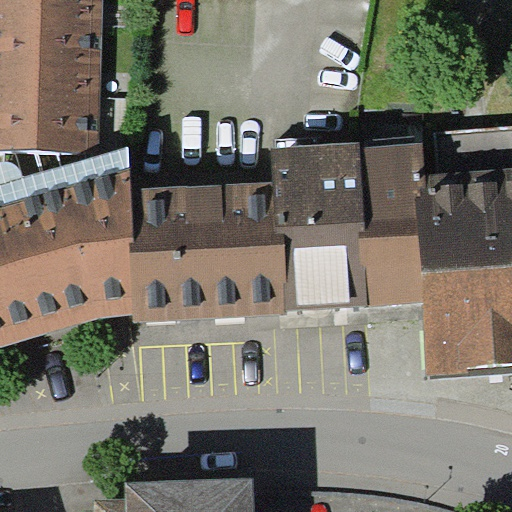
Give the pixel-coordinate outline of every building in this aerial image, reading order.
[(103,0),(0,0),(0,149),(98,153),(103,0)] [(511,124),(435,130),(438,173),(426,174),(427,183),(421,183),(422,196),(415,196),(423,302),(428,376),(511,370),(511,124)] [(288,310),(370,306),(359,146),(360,142),(272,146),(274,181),(276,226),(282,225),(287,315),(288,315),(288,310)] [(359,146),(370,306),(423,302),(415,196),(422,196),(421,183),(427,183),(426,174),(424,142),(359,146)] [(0,205),(131,167),(129,146),(23,178),(22,174),(21,172),(18,166),(14,163),(11,161),(8,161),(5,161),(1,162),(0,162),(0,205)] [(131,167),(0,205),(0,347),(101,317),(133,316),(130,241),(134,241),(132,187),(131,167)] [(274,181),(132,187),(134,241),(130,241),(133,316),(134,322),(287,315),(282,225),(276,226),(274,181)] [(127,492),(93,493),(94,511),(256,511),(254,469),(126,475),(127,492)]
